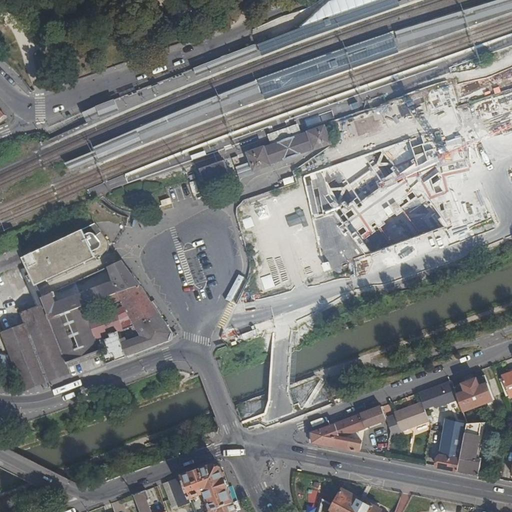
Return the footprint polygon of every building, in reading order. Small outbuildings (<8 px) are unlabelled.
[(511,0),(397,36),(400,46),(511,10),(511,0)] [(402,53),(395,34),(339,52),(301,66),(253,83),(259,103),(305,86),(339,74),(402,53)] [(257,54),(254,45),(193,69),(196,77),(257,54)] [(136,131),(141,142),(256,96),(251,85),(136,131)] [(511,91),(468,105),(467,117),(483,118),(484,111),(502,106),(509,107),(511,106),(511,105),(511,91)] [(117,112),(113,101),(110,101),(82,113),(87,124),(117,112)] [(253,168),(254,170),(270,165),(270,163),(277,161),(283,159),(284,160),(293,157),(300,155),(300,153),(313,148),(314,150),(331,144),(324,125),(308,131),(308,133),(300,136),(295,137),(294,136),(286,139),(277,142),(277,143),(274,144),(264,148),(263,147),(247,152),(251,163),(253,168)] [(141,142),(136,131),(75,156),(82,173),(143,147),(141,142)] [(434,131),(304,177),(326,272),(447,225),(487,210),(461,135),(439,140),(434,131)] [(240,163),(237,155),(234,157),(231,158),(234,165),(240,163)] [(208,192),(232,184),(229,176),(224,161),(200,169),(208,192)] [(253,168),(251,163),(236,168),(240,180),(247,178),(255,175),(254,170),(253,168)] [(287,185),(297,182),(295,176),(285,179),(287,185)] [(161,201),(162,207),(172,204),(170,198),(161,201)] [(95,224),(84,209),(69,215),(72,222),(52,231),(51,228),(41,234),(43,240),(37,242),(41,249),(82,230),(95,224)] [(101,232),(95,224),(92,227),(97,234),(101,232)] [(24,257),(26,261),(37,284),(95,256),(93,251),(99,248),(102,244),(97,234),(91,232),(85,235),(82,230),(41,249),(24,257)] [(13,233),(0,238),(0,272),(26,261),(24,257),(13,233)] [(140,285),(122,260),(108,266),(115,281),(58,302),(54,292),(42,297),(44,303),(49,316),(50,319),(83,306),(109,297),(117,293),(140,285)] [(173,333),(140,285),(117,293),(109,297),(112,304),(122,300),(124,303),(106,310),(107,313),(88,320),(96,339),(109,334),(111,337),(106,340),(110,354),(113,353),(117,360),(170,339),(173,333)] [(44,303),(39,306),(22,313),(27,324),(49,316),(44,303)] [(5,355),(0,353),(0,369),(19,375),(24,390),(70,372),(69,368),(67,363),(100,350),(96,339),(88,320),(83,306),(50,319),(49,316),(27,324),(3,333),(12,358),(7,359),(5,355)] [(245,333),(247,339),(258,337),(257,331),(245,333)] [(67,363),(69,368),(102,356),(100,350),(67,363)] [(511,398),(511,373),(501,377),(509,399),(511,398)] [(484,376),(453,387),(456,395),(463,412),(494,401),(484,376)] [(438,402),(456,395),(453,387),(451,381),(434,388),(433,388),(438,402)] [(429,422),(422,403),(394,413),(395,416),(385,420),(390,433),(389,438),(401,435),(400,432),(429,422)] [(364,428),(385,420),(381,408),(362,415),(360,415),(364,428)] [(356,432),(364,428),(360,415),(349,420),(312,433),(313,444),(327,446),(333,448),(335,438),(341,439),(341,438),(353,433),(352,438),(356,439),(356,432)] [(437,468),(457,472),(465,437),(467,425),(467,423),(445,420),(443,434),(444,434),(437,468)] [(471,475),(478,476),(481,461),(475,460),(481,424),(467,425),(465,437),(457,472),(471,475)] [(335,438),(333,448),(367,454),(371,431),(364,434),(365,428),(364,428),(356,432),(356,439),(352,438),(350,438),(350,440),(347,440),(341,439),(335,438)] [(210,511),(233,503),(228,489),(222,468),(214,465),(193,473),(182,477),(190,498),(206,493),(208,498),(203,500),(208,511),(210,511)] [(190,498),(182,477),(164,484),(173,509),(191,502),(190,498)] [(151,511),(147,500),(150,499),(147,490),(134,495),(140,511),(151,511)] [(330,511),(339,496),(327,490),(321,511),(330,511)] [(383,511),(361,500),(342,490),(339,496),(330,511),(383,511)] [(236,511),(235,507),(233,503),(210,511),(236,511)]
